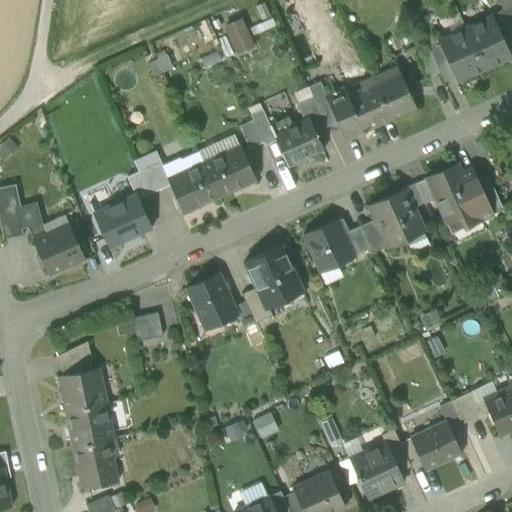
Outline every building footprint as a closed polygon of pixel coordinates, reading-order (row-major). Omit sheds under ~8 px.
[(511,0),(498,0),(503,10),(511,30),(511,0)] [(502,37),(511,32),(511,30),(503,10),(492,15),(501,36),(502,37)] [(492,15),(465,28),(484,71),(511,59),(502,37),(501,36),(492,15)] [(224,30),(236,57),(253,49),(241,22),(224,30)] [(457,84),(484,71),(465,28),(437,40),(447,62),(457,84)] [(426,45),(428,50),(436,67),(437,67),(447,62),(437,40),(426,45)] [(440,73),(437,67),(436,67),(428,50),(415,57),(426,80),(440,73)] [(167,57),(158,61),(148,66),(153,77),(163,72),(172,68),(169,63),(167,57)] [(375,83),(376,86),(391,118),(390,119),(391,121),(416,110),(399,72),(375,83)] [(308,88),(312,97),(324,92),(320,82),(308,88)] [(375,83),(361,89),(363,92),(376,86),(375,83)] [(372,127),(390,119),(391,118),(376,86),(363,92),(361,89),(347,96),(345,96),(362,132),(362,133),(373,128),(372,127)] [(354,135),(362,132),(345,96),(347,96),(344,89),(326,97),(338,123),(337,123),(345,141),(355,137),(354,135)] [(324,92),(312,97),(326,128),(337,123),(338,123),(326,97),(324,92)] [(315,132),(326,128),(312,97),(301,102),(308,118),(315,132)] [(265,116),(253,121),(264,143),(265,147),(277,142),(273,134),(265,116)] [(277,142),(288,167),(297,163),(296,162),(323,150),(315,132),(308,118),(273,134),(277,142)] [(249,150),(264,143),(253,121),(239,128),(249,150)] [(62,160),(78,156),(75,141),(59,144),(62,160)] [(240,147),(204,163),(219,196),(238,188),(239,189),(256,181),(240,147)] [(161,163),(139,172),(149,195),(170,185),(167,180),(169,179),(167,177),(161,163)] [(200,205),(219,196),(204,163),(169,179),(167,180),(170,185),(183,215),(200,207),(200,205)] [(460,217),(465,227),(491,215),(476,182),(472,173),(462,178),(460,173),(456,165),(426,179),(435,200),(446,223),(460,217)] [(470,169),(460,173),(462,178),(472,173),(470,169)] [(138,200),(149,195),(139,172),(127,178),(134,194),(136,194),(138,200)] [(487,177),(476,182),(491,215),(502,210),(487,177)] [(426,179),(415,184),(424,203),(424,205),(435,200),(426,179)] [(413,208),(424,203),(415,184),(404,189),(413,208)] [(23,236),(21,229),(21,230),(15,209),(20,207),(16,185),(0,187),(0,227),(3,241),(23,236)] [(387,247),(388,249),(424,233),(413,208),(404,189),(368,205),(374,220),(377,226),(387,247)] [(89,204),(108,247),(134,235),(135,237),(152,229),(138,200),(136,194),(134,194),(106,207),(102,198),(89,204)] [(36,203),(20,207),(15,209),(21,230),(21,229),(27,228),(42,224),(36,203)] [(460,217),(446,223),(451,234),(465,227),(460,217)] [(303,235),(320,274),(354,258),(354,256),(344,234),(337,219),(303,235)] [(374,220),(360,226),(362,232),(377,226),(374,220)] [(68,223),(46,233),(48,237),(70,227),(68,223)] [(42,224),(27,228),(32,239),(46,233),(42,224)] [(354,256),(369,249),(370,249),(362,232),(360,226),(344,234),(354,256)] [(377,226),(362,232),(370,249),(369,249),(371,253),(387,247),(377,226)] [(32,239),(49,276),(84,260),(70,227),(48,237),(46,233),(32,239)] [(256,288),(266,309),(268,308),(302,293),(281,246),(244,262),(256,288)] [(185,289),(205,331),(237,316),(238,316),(234,307),(219,273),(185,289)] [(241,294),(244,302),(245,301),(255,323),(272,316),(268,308),(266,309),(256,288),(241,294)] [(243,329),(255,323),(245,301),(244,302),(234,307),(238,316),(237,316),(243,329)] [(132,319),(137,342),(162,337),(158,313),(132,319)] [(88,342),(83,344),(89,371),(94,370),(88,342)] [(58,356),(62,376),(89,371),(83,344),(58,356)] [(324,359),(329,369),(343,363),(338,352),(324,359)] [(65,411),(65,413),(108,403),(100,368),(94,370),(89,371),(62,376),(58,377),(66,411),(65,411)] [(499,436),(511,430),(511,386),(483,400),(499,436)] [(450,402),(460,424),(482,414),(472,392),(450,402)] [(108,405),(108,403),(65,413),(72,448),(73,448),(114,439),(107,405),(108,405)] [(260,437),(278,430),(270,411),(252,418),(260,437)] [(422,466),(424,470),(461,453),(446,422),(410,438),(410,439),(412,444),(422,466)] [(399,472),(409,467),(402,449),(399,444),(393,430),(381,435),(385,444),(386,443),(399,472)] [(73,448),(82,489),(117,481),(112,456),(118,455),(114,439),(73,448)] [(410,439),(399,444),(402,449),(412,444),(410,439)] [(359,480),(367,498),(403,481),(399,472),(386,443),(385,444),(350,460),(357,475),(355,476),(357,481),(359,480)] [(412,444),(402,449),(409,467),(411,470),(422,466),(412,444)] [(0,509),(12,507),(4,467),(0,468),(0,509)] [(303,511),(332,511),(344,506),(328,471),(292,487),(296,497),(303,511)] [(289,511),(285,502),(280,491),(269,497),(275,511),(289,511)] [(114,511),(114,510),(108,496),(86,506),(88,511),(114,511)] [(246,511),(275,511),(269,497),(244,507),(246,511)] [(303,511),(296,497),(285,502),(289,511),(303,511)]
